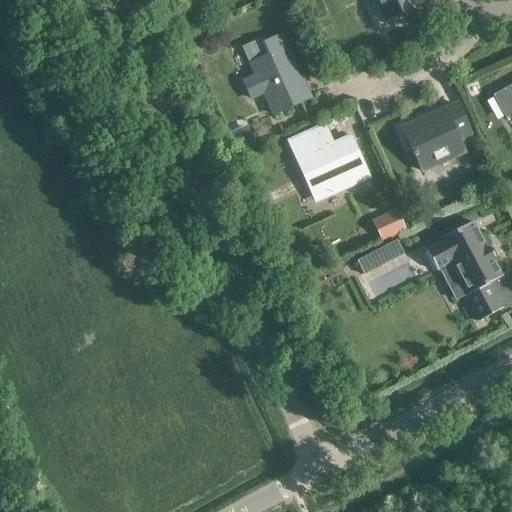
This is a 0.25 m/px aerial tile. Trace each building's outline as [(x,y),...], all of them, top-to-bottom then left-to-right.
[(374,0),(384,21),(412,8),(407,0),(374,0)] [(244,49),(251,65),(254,73),(242,78),(250,96),(262,91),(273,116),(311,100),(283,37),(264,45),(262,41),(244,49)] [(511,85),(491,97),(504,120),(511,115),(511,85)] [(459,142),(471,137),(456,105),(402,129),(421,172),(464,152),(459,142)] [(301,138),(305,147),(315,169),(322,166),(335,195),(369,179),(350,138),(333,146),(324,127),(301,138)] [(380,242),(405,231),(395,210),(371,221),(380,242)] [(439,241),(424,249),(436,271),(450,264),(467,295),(464,297),(477,322),(501,309),(488,284),(501,277),(492,259),(494,258),(488,249),(486,250),(472,222),(438,240),(439,241)] [(356,262),(363,275),(403,255),(396,241),(356,262)]
